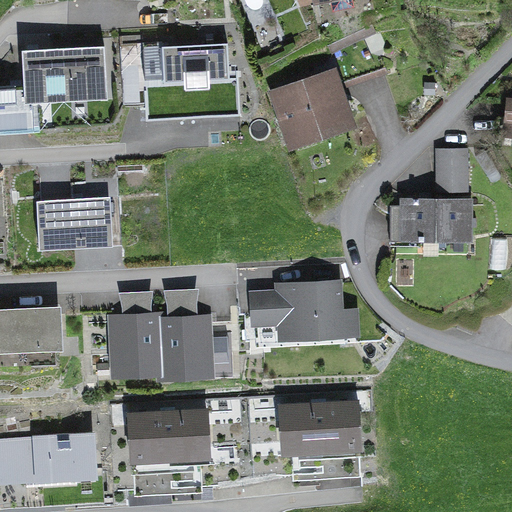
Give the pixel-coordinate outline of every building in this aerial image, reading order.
[(147,79),(228,75),(226,41),(146,46),(147,79)] [(27,98),(107,95),(105,43),(25,46),(27,98)] [(273,91),(291,144),(354,124),(336,70),(273,91)] [(432,151),(430,194),(461,195),(463,153),(432,151)] [(118,195),(39,199),(41,245),(120,241),(118,195)] [(386,206),(387,242),(459,240),(458,205),(386,206)] [(338,279),(282,281),(283,290),(253,291),(254,322),(281,321),(282,335),(354,332),(353,307),(339,308),(338,279)] [(60,306),(0,309),(0,348),(63,345),(60,306)] [(162,312),(111,314),(113,371),(164,369),(162,317),(162,312)] [(211,315),(162,317),(164,369),(164,373),(213,371),(211,315)] [(356,399),(283,402),(285,444),(296,443),(298,475),(360,472),(356,399)] [(205,408),(131,411),(135,492),(201,489),(199,453),(207,453),(205,408)] [(89,433),(0,437),(0,471),(0,479),(91,475),(89,433)]
